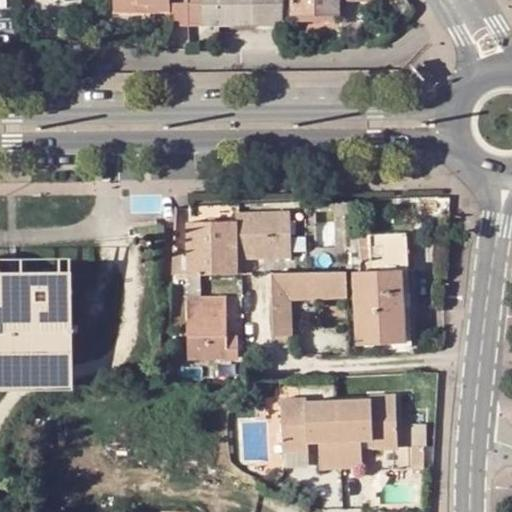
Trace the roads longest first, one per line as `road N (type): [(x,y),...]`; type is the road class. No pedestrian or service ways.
road 1 (secondary): [(0,148),(453,149)]
road 2 (secondary): [(446,109),(0,120)]
road 3 (tertiary): [(494,230),(474,446)]
